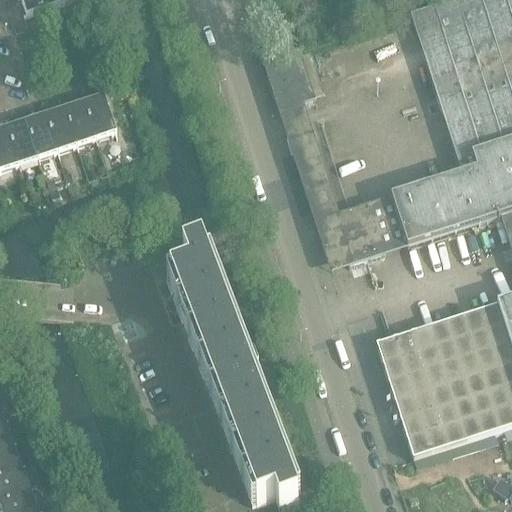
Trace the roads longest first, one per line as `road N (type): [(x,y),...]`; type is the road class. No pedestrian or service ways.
road 1 (residential): [(209,0),(373,511)]
road 2 (residential): [(227,511),(145,284),(50,300),(0,295)]
